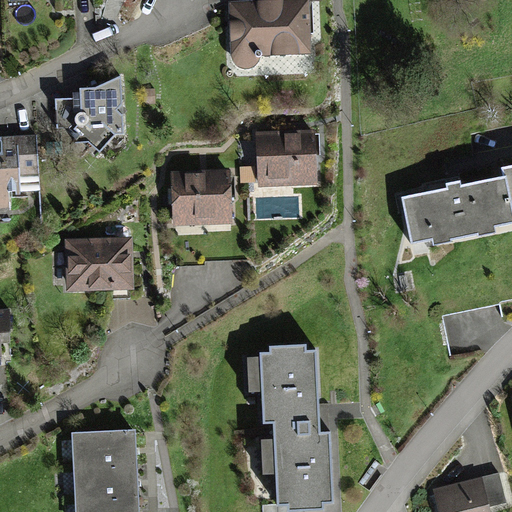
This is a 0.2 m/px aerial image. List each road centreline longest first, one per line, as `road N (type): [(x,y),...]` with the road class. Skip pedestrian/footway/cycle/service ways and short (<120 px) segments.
road 1 (residential): [(0,94),(151,25),(181,0)]
road 2 (residential): [(511,351),(387,496)]
road 3 (residential): [(0,434),(142,353)]
